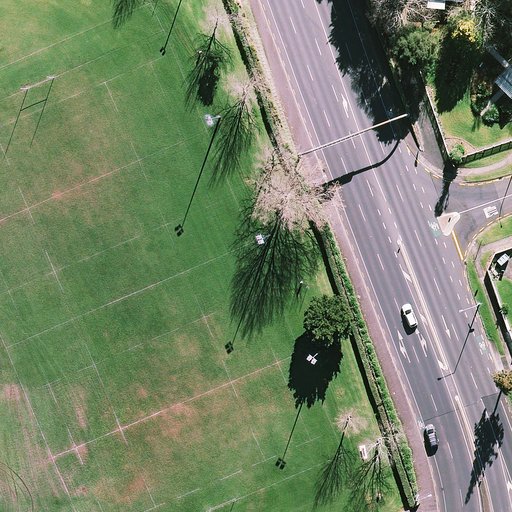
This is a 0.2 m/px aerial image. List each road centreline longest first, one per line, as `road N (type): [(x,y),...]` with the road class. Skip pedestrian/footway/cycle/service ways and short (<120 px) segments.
road 1 (secondary): [(462,511),(450,450),(387,264),(395,225)]
road 2 (secondary): [(314,0),(395,225)]
road 3 (secondary): [(444,297),(494,433)]
